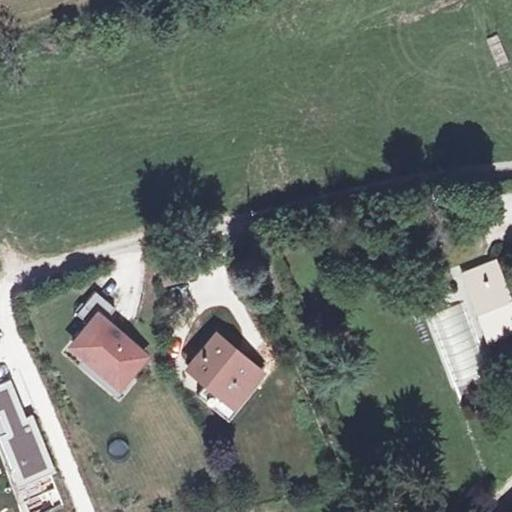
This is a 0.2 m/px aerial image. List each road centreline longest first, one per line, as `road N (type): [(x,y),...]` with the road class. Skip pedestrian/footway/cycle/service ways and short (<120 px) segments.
road 1 (residential): [(0,292),(7,279),(118,243),(383,185),(511,167)]
road 2 (residential): [(89,511),(0,304)]
